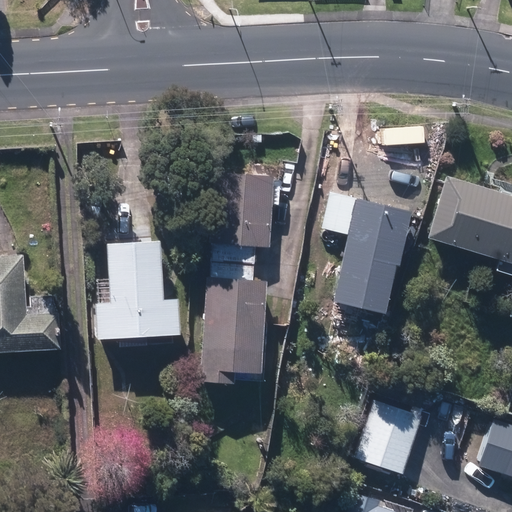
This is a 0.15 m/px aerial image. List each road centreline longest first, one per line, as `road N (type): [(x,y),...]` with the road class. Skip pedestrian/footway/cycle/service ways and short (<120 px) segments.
road 1 (secondary): [(511,73),(374,57),(142,74)]
road 2 (secondary): [(142,74),(0,81)]
